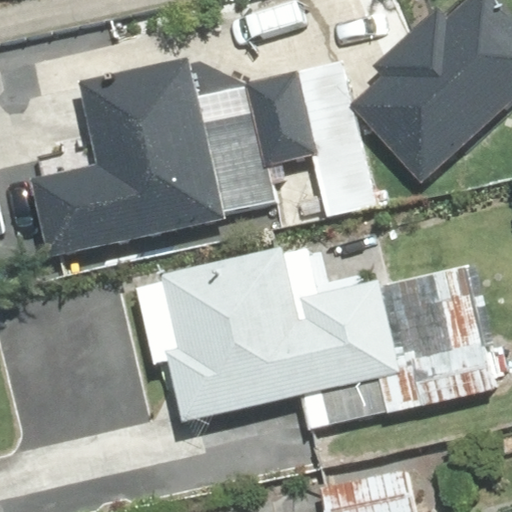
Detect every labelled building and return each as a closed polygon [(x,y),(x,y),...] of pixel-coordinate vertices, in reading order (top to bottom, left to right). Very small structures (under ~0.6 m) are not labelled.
[(386,83),(354,111),(425,189),(511,110),(511,13),(500,0),(477,0),(452,23),(444,15),(378,74),(386,83)] [(98,168),(32,183),(50,267),(228,229),(226,221),(281,210),(273,171),(315,162),(327,220),(374,210),(343,68),(247,88),(252,115),(209,125),(195,62),(81,87),(98,168)] [(284,255),(159,282),(161,290),(141,295),(158,371),(174,367),(188,431),(305,405),(311,433),(396,415),(390,387),(403,384),(382,288),(306,305),(310,326),(301,328),(284,255)] [(484,347),(412,363),(424,414),(496,398),(484,347)] [(418,511),(411,476),(322,493),(325,511),(418,511)]
